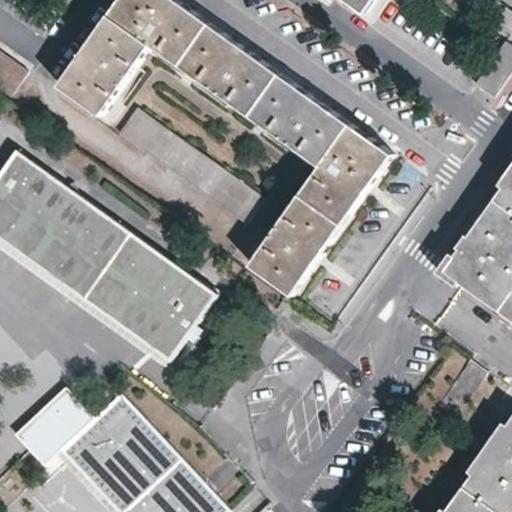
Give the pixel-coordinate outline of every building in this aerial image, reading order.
[(184,0),(122,0),(106,23),(63,83),(105,113),(157,43),(324,164),(253,262),(294,292),(318,258),(371,186),(396,151),(334,107),(252,48),(184,0)] [(358,0),(372,10),(379,0),(358,0)] [(511,28),(511,7),(508,5),(498,19),(511,28)] [(495,94),(511,70),(511,41),(507,38),(477,80),(495,94)] [(29,69),(0,47),(0,85),(12,94),(29,69)] [(267,197),(140,106),(122,130),(247,222),(267,197)] [(221,293),(20,148),(1,175),(0,174),(0,236),(4,239),(172,360),(221,293)] [(481,218),(447,268),(511,314),(511,175),(497,196),(481,218)] [(226,511),(232,507),(123,390),(96,415),(79,396),(70,387),(20,435),(31,448),(45,463),(63,447),(122,511),(226,511)] [(511,420),(446,511),(509,511),(511,508),(511,420)]
